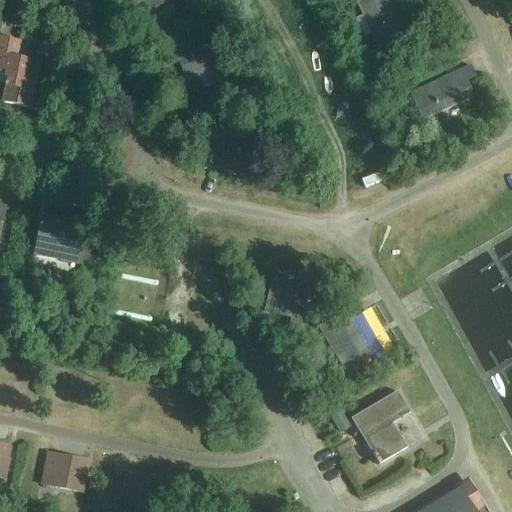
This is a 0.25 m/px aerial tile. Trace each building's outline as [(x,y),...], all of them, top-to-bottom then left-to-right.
[(129,0),(142,18),(168,0),(129,0)] [(384,0),(354,0),(359,10),(366,7),(369,14),(365,16),(373,32),(370,34),(378,50),(402,38),(384,0)] [(4,104),(30,110),(40,65),(17,59),(20,44),(1,39),(0,45),(0,83),(6,85),(6,86),(8,86),(4,104)] [(55,58),(56,42),(39,41),(38,57),(55,58)] [(177,62),(186,84),(223,69),(214,45),(178,59),(173,48),(162,52),(168,66),(177,62)] [(462,83),(474,77),(470,68),(409,96),(421,122),(439,114),(438,110),(456,102),(456,103),(468,98),(462,83)] [(219,164),(243,169),(249,142),(217,135),(211,158),(220,160),(219,164)] [(385,170),(364,176),(368,187),(388,180),(385,170)] [(73,265),(85,267),(90,244),(78,242),(82,226),(41,217),(35,248),(75,257),(73,265)] [(286,335),(295,338),(308,284),(288,279),(289,275),(274,271),(264,313),(290,319),(286,335)] [(334,320),(318,329),(348,380),(361,372),(357,365),(374,355),(353,320),(339,328),(334,320)] [(389,422),(407,411),(396,395),(351,422),(378,468),(407,451),(389,422)] [(0,479),(2,480),(9,449),(0,447),(0,479)] [(41,486),(81,494),(87,463),(56,457),(55,459),(47,457),(41,486)] [(119,504),(155,511),(158,511),(165,481),(134,475),(133,477),(125,475),(119,504)] [(482,511),(480,507),(472,511),(469,511),(458,493),(425,511),(482,511)]
